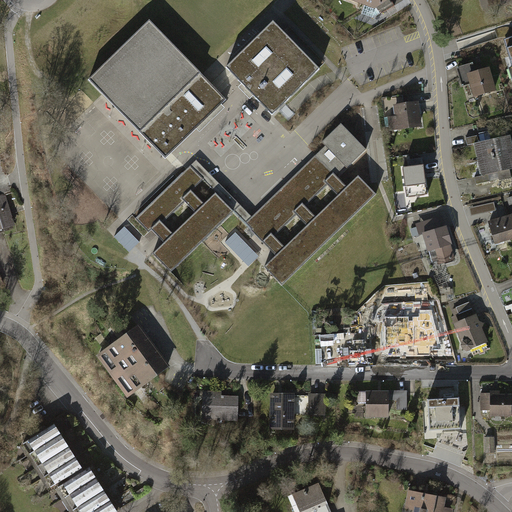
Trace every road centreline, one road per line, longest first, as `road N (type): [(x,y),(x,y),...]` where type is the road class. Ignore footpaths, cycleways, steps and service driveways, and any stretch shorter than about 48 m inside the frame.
road 1 (residential): [(0,323),(30,342),(130,459),(171,481),(210,486),(301,456),(355,453),(428,468),(494,505)]
road 2 (residential): [(422,0),(436,37),(457,205),(511,337)]
road 3 (residential): [(511,373),(210,366)]
